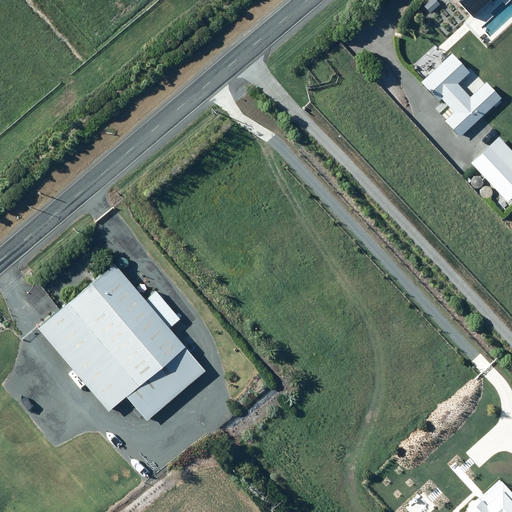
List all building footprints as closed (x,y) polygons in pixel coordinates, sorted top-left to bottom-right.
[(435,0),(427,0),(422,5),(428,12),(439,4),(435,0)] [(450,2),(432,16),(445,32),(462,18),(450,2)] [(442,71),(438,76),(444,82),(448,77),(442,71)] [(435,95),(439,98),(424,112),(449,138),(470,117),(456,102),(460,98),(447,84),(435,95)] [(493,100),(482,107),(492,121),(502,114),(493,100)] [(472,164),(486,179),(502,164),(488,149),(472,164)] [(109,261),(33,325),(104,409),(122,393),(143,418),(201,369),(165,326),(176,317),(152,288),(141,298),(109,261)]
